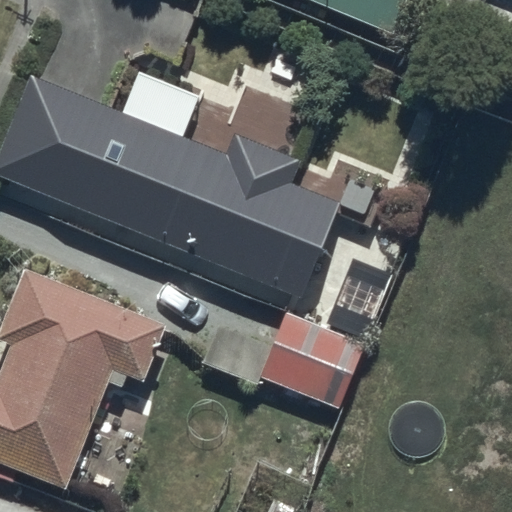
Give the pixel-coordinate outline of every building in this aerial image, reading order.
[(309,0),(393,35),(407,0),(309,0)] [(32,68),(0,144),(0,170),(297,292),(334,201),(288,182),(299,157),(235,131),(230,150),(32,68)] [(0,367),(0,461),(66,488),(114,369),(145,382),(170,320),(26,262),(0,325),(0,341),(9,345),(0,367)] [(423,423),(393,495),(433,511),(511,511),(511,277),(484,266),(454,338),(478,347),(443,431),(423,423)] [(258,384),(261,376),(340,407),(365,342),(283,310),(270,343),(215,322),(200,362),(258,384)]
